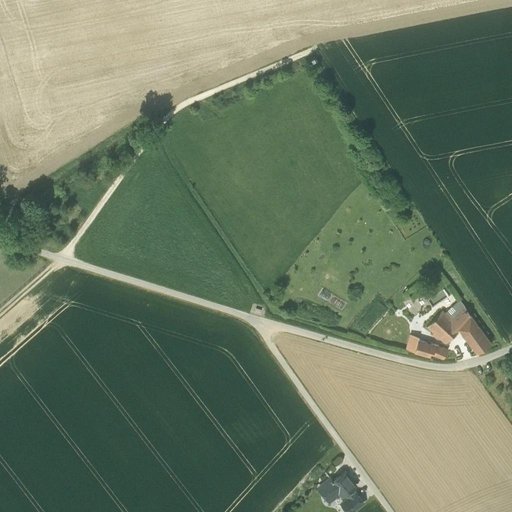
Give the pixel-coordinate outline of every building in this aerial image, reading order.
[(458,329),(476,353),(491,342),(460,300),(445,313),(442,310),(427,326),(444,342),(446,342),(458,329)] [(407,349),(415,351),(418,340),(419,338),(411,336),(407,349)] [(436,345),(418,340),(415,351),(432,356),(433,353),(443,357),(446,349),(436,345)] [(499,367),(507,376),(511,372),(504,363),(499,367)] [(328,499),(331,500),(340,493),(342,496),(346,493),(349,497),(354,494),(350,489),(356,485),(344,471),(333,480),(332,479),(331,480),(330,478),(320,486),(320,489),(328,499)] [(341,503),(347,511),(351,511),(364,502),(356,492),(354,494),(349,497),(341,503)]
